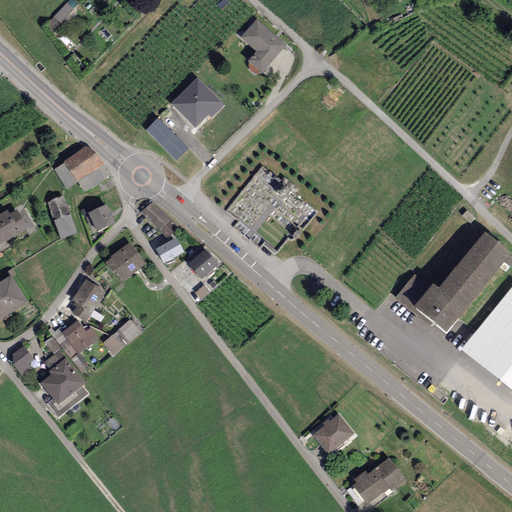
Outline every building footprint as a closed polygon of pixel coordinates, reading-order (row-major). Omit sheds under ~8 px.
[(70,3),(48,24),(57,33),(79,12),(70,3)] [(287,45),(257,19),(241,37),(257,52),(248,61),(250,63),(249,65),(249,67),(249,69),(251,71),(252,72),(254,73),(256,73),(258,73),(260,72),(262,73),(287,45)] [(224,106),(196,78),(172,104),(196,128),(209,115),(212,118),(224,106)] [(189,149),(157,118),(146,130),(177,161),(189,149)] [(86,146),(63,161),(64,163),(77,182),(101,165),(103,164),(86,146)] [(67,189),(77,182),(64,163),(54,170),(67,189)] [(109,176),(101,165),(77,182),(85,193),(109,176)] [(64,196),(47,202),(60,239),(78,233),(64,196)] [(152,202),(141,213),(168,239),(179,227),(174,223),(152,202)] [(106,204),(88,213),(98,232),(115,223),(106,204)] [(8,210),(0,214),(0,244),(27,229),(17,210),(10,214),(8,210)] [(511,253),(485,232),(439,288),(433,284),(430,287),(415,275),(396,298),(431,326),(433,323),(446,333),(511,253)] [(176,237),(155,249),(164,264),(185,252),(176,237)] [(112,258),(105,263),(114,275),(117,273),(123,281),(146,264),(129,243),(111,257),(112,258)] [(218,264),(204,249),(187,265),(201,280),(218,264)] [(11,275),(0,282),(0,319),(28,302),(11,275)] [(105,292),(85,280),(70,304),(76,308),(72,314),(86,323),(105,292)] [(201,300),(210,292),(204,285),(195,293),(201,300)] [(511,287),(461,350),(511,391),(511,287)] [(141,332),(130,319),(103,343),(114,356),(141,332)] [(99,338),(91,327),(85,332),(77,321),(62,333),(79,354),(99,338)] [(52,336),(44,343),(53,354),(61,348),(52,336)] [(35,360),(24,347),(12,355),(13,365),(24,378),(33,369),(28,364),(35,360)] [(60,350),(43,363),(50,371),(48,372),(51,375),(40,383),(53,399),(47,404),(58,418),(89,394),(83,386),(86,384),(60,350)] [(325,426),(313,436),(328,455),(355,434),(339,414),(330,422),(328,419),(323,424),(325,426)] [(406,481),(389,458),(368,473),(366,470),(354,479),(357,483),(353,486),(368,505),(390,489),(392,492),(406,481)]
